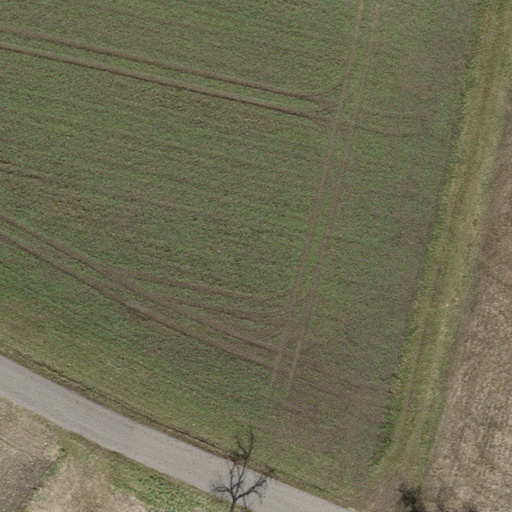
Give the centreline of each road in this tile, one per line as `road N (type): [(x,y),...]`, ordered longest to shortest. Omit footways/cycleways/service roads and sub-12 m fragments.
road 1 (track): [(495,0),(378,511)]
road 2 (unclassified): [(302,511),(0,374)]
